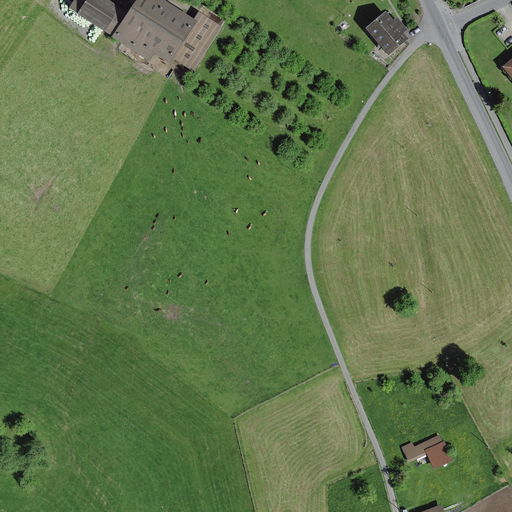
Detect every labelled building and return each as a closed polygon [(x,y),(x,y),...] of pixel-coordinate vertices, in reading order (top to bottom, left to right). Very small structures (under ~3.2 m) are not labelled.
[(128,13),(107,0),(74,0),(69,8),(112,37),(128,13)] [(193,20),(162,0),(135,0),(128,13),(112,37),(149,62),(154,55),(169,64),(172,59),(197,22),(193,20)] [(197,22),(172,59),(193,72),(222,27),(199,12),(193,20),(197,22)] [(393,20),(386,12),(365,29),(389,56),(408,40),(403,33),(408,30),(397,17),(393,20)] [(511,58),(502,67),(511,79),(511,58)] [(453,462),(440,436),(414,449),(412,444),(402,449),(409,464),(426,456),(434,471),(453,462)]
